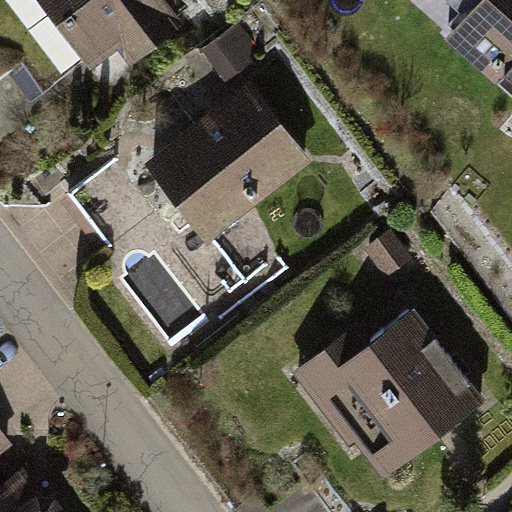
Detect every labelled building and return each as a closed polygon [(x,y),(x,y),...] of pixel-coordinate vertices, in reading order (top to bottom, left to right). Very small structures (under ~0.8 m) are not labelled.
[(163,0),(48,0),(110,106),(196,57),(163,0)] [(511,17),(475,61),(511,92),(511,17)] [(267,111),(178,170),(234,252),(322,192),(267,111)] [(437,337),(352,394),(406,474),(491,418),(437,337)] [(0,488),(21,474),(0,444),(0,488)]
